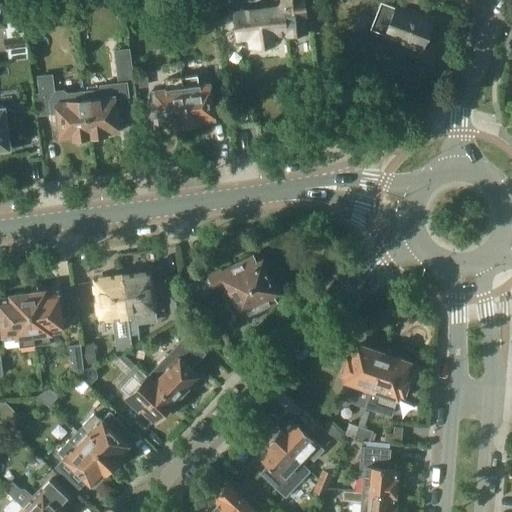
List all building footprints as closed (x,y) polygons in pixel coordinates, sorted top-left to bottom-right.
[(0,0),(0,23),(5,23),(12,22),(13,27),(24,26),(22,5),(3,7),(2,0),(0,0)] [(51,19),(72,16),(70,0),(49,3),(51,19)] [(234,12),(237,40),(249,38),(250,47),(274,43),(273,35),(287,33),(287,35),(307,33),(302,0),(282,0),(284,6),(234,12)] [(395,5),(394,6),(380,1),(370,28),(384,33),(383,35),(423,49),(434,20),(395,5)] [(7,38),(5,38),(5,39),(6,48),(6,49),(8,49),(27,47),(26,38),(26,35),(8,37),(7,37),(7,38)] [(134,81),(130,49),(115,51),(119,82),(99,85),(99,89),(85,91),(91,137),(107,135),(107,133),(120,131),(115,98),(122,97),(120,83),(134,81)] [(148,82),(147,73),(135,75),(136,87),(145,86),(148,82)] [(73,140),(91,137),(85,91),(68,93),(63,89),(55,91),(53,74),(33,77),(38,116),(57,113),(60,139),(73,138),(73,140)] [(198,76),(181,78),(187,124),(206,122),(206,120),(214,119),(209,82),(199,84),(198,76)] [(187,124),(181,78),(165,80),(166,88),(155,90),(157,101),(153,102),(155,117),(159,117),(161,126),(170,125),(171,127),(187,124)] [(0,150),(1,150),(3,148),(8,147),(5,123),(12,122),(15,119),(14,113),(11,110),(3,111),(3,107),(0,107),(0,150)] [(207,275),(208,278),(197,284),(196,277),(181,279),(183,294),(184,307),(199,301),(199,300),(226,286),(234,301),(236,300),(243,314),(260,305),(257,299),(275,291),(260,261),(254,264),(251,257),(223,271),(221,268),(207,275)] [(123,276),(128,313),(131,335),(139,333),(137,312),(155,309),(150,273),(123,276)] [(132,346),(131,335),(128,313),(123,276),(97,280),(102,316),(112,315),(117,353),(118,352),(121,351),(132,346)] [(45,290),(27,293),(34,344),(50,342),(49,333),(63,331),(58,290),(45,292),(45,290)] [(34,344),(27,293),(11,295),(11,296),(0,297),(0,330),(3,330),(4,338),(19,336),(20,346),(34,344)] [(183,294),(169,296),(171,313),(185,311),(184,307),(183,294)] [(149,374),(147,375),(148,376),(174,400),(175,398),(198,374),(189,366),(203,353),(186,336),(156,367),(149,374)] [(81,345),(83,365),(97,363),(94,343),(81,345)] [(83,365),(81,345),(80,344),(69,345),(72,371),(84,370),(83,365)] [(366,406),(366,405),(372,388),(383,353),(371,349),(369,346),(363,345),(360,346),(357,345),(352,361),(347,359),(348,358),(347,357),(341,375),(346,377),(345,380),(346,380),(340,397),(366,406)] [(118,352),(116,355),(131,369),(135,365),(121,351),(118,352)] [(366,405),(366,406),(391,415),(397,397),(398,398),(399,395),(404,397),(410,380),(414,382),(419,366),(409,363),(409,362),(406,361),(404,359),(399,357),(396,358),(383,353),(372,388),(366,405)] [(130,370),(117,383),(129,395),(126,398),(139,412),(142,409),(155,421),(174,400),(148,376),(147,375),(149,374),(138,362),(135,365),(131,369),(130,370)] [(99,377),(95,366),(78,375),(90,386),(99,377)] [(58,396),(50,389),(38,396),(48,406),(58,396)] [(0,414),(12,426),(21,417),(6,402),(0,402),(0,414)] [(82,425),(76,432),(111,466),(119,458),(117,456),(128,444),(123,439),(130,432),(108,412),(100,419),(94,413),(82,425)] [(269,432),(299,461),(306,453),(313,460),(323,449),(316,443),(317,442),(291,417),(280,429),(276,426),(269,432)] [(355,438),(359,426),(349,422),(345,434),(355,438)] [(374,431),(359,426),(355,438),(364,441),(370,442),(374,431)] [(337,427),(332,436),(340,441),(345,432),(337,427)] [(386,441),(404,443),(405,428),(396,427),(395,435),(387,434),(386,441)] [(104,473),(111,466),(76,432),(57,452),(91,483),(102,471),(104,473)] [(309,471),(299,461),(269,432),(264,438),(268,442),(256,454),(268,466),(261,474),(285,496),(309,471)] [(360,491),(396,495),(398,468),(389,467),(390,449),(361,446),(359,466),(363,466),(360,491)] [(318,479),(328,488),(333,472),(322,468),(318,479)] [(325,496),(328,488),(318,479),(313,492),(325,496)] [(9,493),(13,498),(23,507),(24,506),(30,511),(68,511),(59,504),(65,498),(49,482),(43,488),(42,487),(33,496),(25,489),(20,489),(12,481),(4,489),(9,493)] [(209,502),(219,511),(257,511),(254,509),(255,508),(228,482),(224,486),(223,486),(219,489),(219,492),(209,502)] [(358,502),(357,511),(397,511),(399,495),(396,495),(360,491),(360,492),(343,490),(342,500),(358,502)] [(262,504),(268,498),(260,491),(254,497),(262,504)] [(30,511),(24,506),(23,507),(13,498),(8,503),(3,508),(6,511),(30,511)] [(219,511),(209,502),(201,511),(198,511),(197,511),(219,511)]
